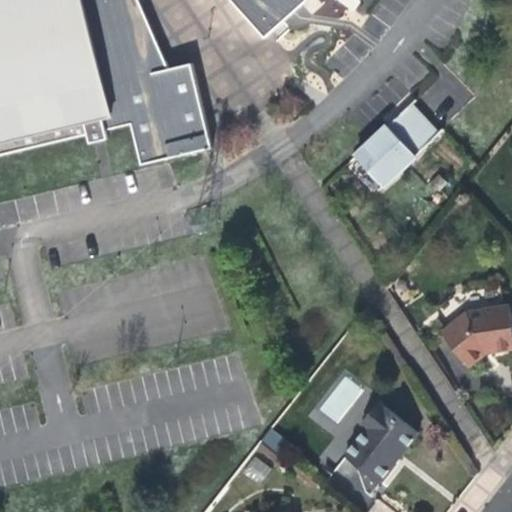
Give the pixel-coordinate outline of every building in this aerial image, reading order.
[(0,0),(0,156),(88,135),(91,144),(109,139),(107,129),(105,122),(130,117),(132,124),(141,165),(213,148),(193,64),(170,69),(166,60),(150,68),(133,0),(0,0)] [(139,0),(133,0),(150,68),(166,60),(139,0)] [(232,0),(266,38),(308,0),(232,0)] [(356,157),(384,186),(440,135),(415,109),(400,123),(397,120),(390,127),(393,130),(387,135),(383,132),(356,157)] [(132,124),(130,117),(105,122),(107,129),(132,124)] [(497,352),(511,348),(511,317),(510,305),(468,312),(444,333),(470,367),(486,354),(497,352)] [(346,456),(381,483),(395,464),(393,463),(397,458),(403,450),(405,451),(419,433),(379,402),(362,424),(367,428),(346,456)] [(304,452),(273,427),(262,441),(293,466),(304,452)] [(260,483),(271,468),(253,456),(243,471),(260,483)]
